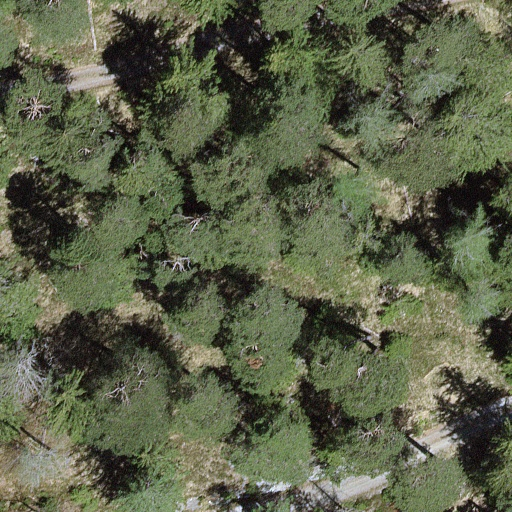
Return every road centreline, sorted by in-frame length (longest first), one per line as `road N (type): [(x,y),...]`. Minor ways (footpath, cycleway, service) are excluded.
road 1 (track): [(404,0),(0,94)]
road 2 (track): [(268,511),(389,466),(511,405)]
